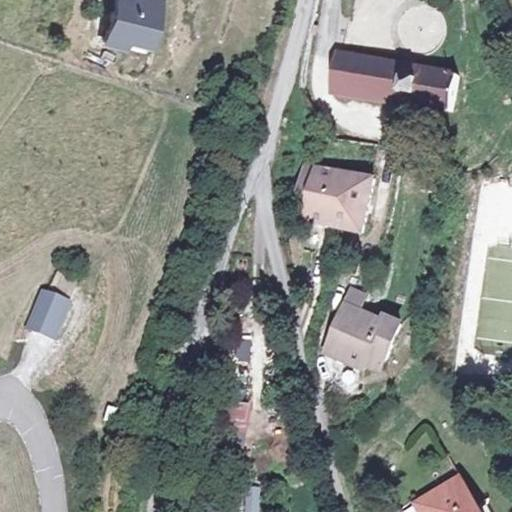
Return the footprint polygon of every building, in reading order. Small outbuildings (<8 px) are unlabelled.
[(97,0),(88,33),(125,42),(137,0),(97,0)] [(348,46),(343,86),(462,103),(468,63),(348,46)] [(320,206),(319,215),(345,221),(378,228),(389,170),(332,160),(319,157),(309,205),(320,206)] [(318,224),(319,215),(320,206),(309,205),(306,222),(318,224)] [(40,294),(27,327),(53,337),(66,305),(40,294)] [(339,346),(348,350),(377,356),(381,357),(395,359),(413,317),(399,311),(396,317),(360,298),(339,346)] [(377,356),(348,350),(373,365),(377,356)] [(216,444),(243,455),(260,414),(233,403),(216,444)] [(500,511),(479,473),(433,498),(441,511),(500,511)]
